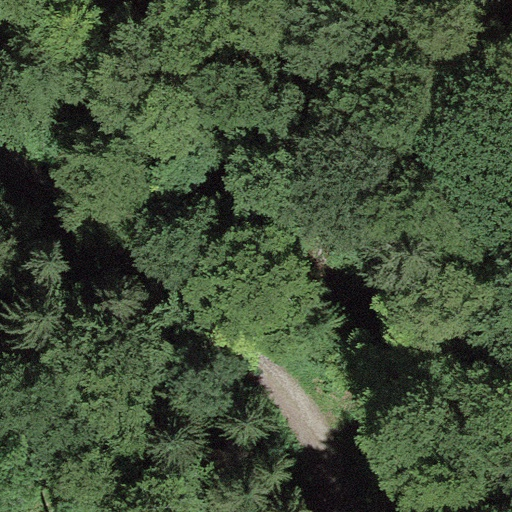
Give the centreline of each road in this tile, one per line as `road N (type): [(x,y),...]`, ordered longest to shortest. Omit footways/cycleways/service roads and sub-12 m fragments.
road 1 (track): [(339,511),(332,464),(291,384),(0,161)]
road 2 (track): [(511,46),(365,55),(198,25),(138,0)]
